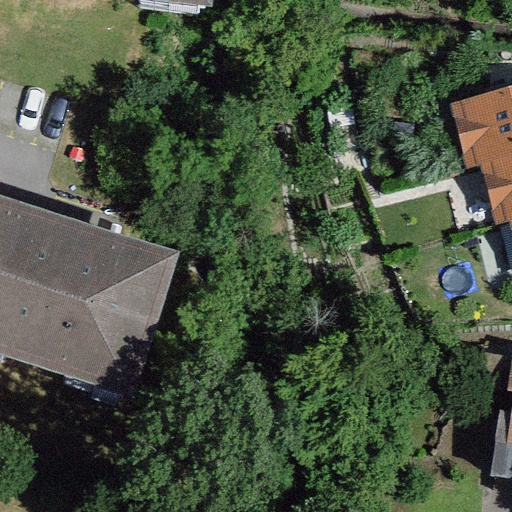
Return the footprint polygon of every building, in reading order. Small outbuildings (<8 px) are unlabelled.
[(0,0),(0,15),(22,18),(24,0),(0,0)] [(24,0),(22,18),(189,41),(194,0),(24,0)] [(511,99),(440,119),(458,183),(470,180),(511,168),(511,99)] [(511,168),(470,180),(486,239),(501,235),(511,231),(511,168)] [(0,222),(0,384),(115,419),(159,271),(0,222)] [(511,231),(501,235),(511,272),(511,231)] [(511,360),(511,361),(494,459),(511,461),(511,360)]
